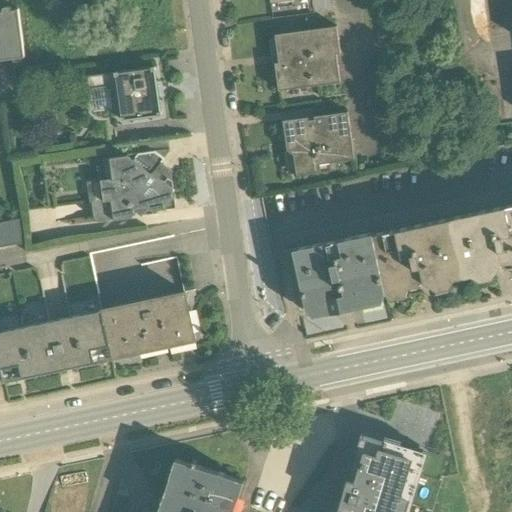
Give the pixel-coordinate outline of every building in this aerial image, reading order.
[(17,10),(0,12),(0,60),(24,57),(17,10)] [(339,54),(336,27),(274,36),(278,64),(274,64),(278,91),(339,82),(335,54),(339,54)] [(160,116),(154,68),(87,78),(89,90),(109,87),(113,110),(118,109),(120,121),(160,116)] [(109,87),(89,90),(92,113),(113,110),(109,87)] [(25,98),(10,103),(12,113),(27,111),(25,98)] [(354,160),(347,112),(314,117),(314,120),(309,121),(308,118),(282,121),(286,151),(293,156),(296,176),(320,173),(319,165),(354,160)] [(126,156),(109,159),(112,180),(86,183),(89,203),(91,203),(93,219),(98,222),(132,218),(136,213),(142,217),(147,209),(152,212),(174,209),(169,176),(172,173),(160,164),(163,160),(153,153),(137,155),(133,161),(126,156)] [(511,205),(450,219),(463,277),(471,276),(479,282),(492,279),(501,265),(504,268),(511,266),(511,205)] [(463,277),(450,219),(372,235),(385,294),(390,301),(404,298),(407,290),(420,287),(422,282),(435,291),(448,288),(454,279),(463,277)] [(19,220),(7,222),(11,246),(23,244),(19,220)] [(7,222),(0,223),(0,240),(1,248),(11,246),(7,222)] [(385,294),(372,235),(371,234),(292,251),(305,311),(312,318),(382,302),(385,294)] [(194,340),(184,293),(102,312),(111,358),(194,340)] [(0,370),(2,381),(111,358),(102,312),(101,311),(0,332),(0,370)] [(382,443),(360,437),(336,511),(408,511),(427,452),(384,438),(382,443)] [(233,511),(243,482),(196,466),(197,462),(193,461),(191,465),(175,460),(162,499),(157,511),(233,511)]
